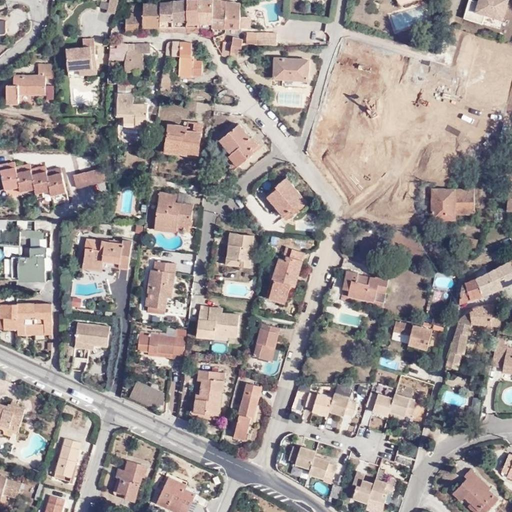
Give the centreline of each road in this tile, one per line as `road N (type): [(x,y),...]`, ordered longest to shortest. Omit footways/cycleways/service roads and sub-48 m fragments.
road 1 (residential): [(300,161),(334,198),(336,223),(257,475)]
road 2 (tertiary): [(257,475),(0,356)]
road 3 (residential): [(125,36),(209,40),(300,161)]
road 4 (residential): [(336,30),(448,61),(458,31)]
road 5 (residential): [(511,428),(464,438),(422,468),(408,511)]
road 6 (residential): [(336,30),(300,161)]
